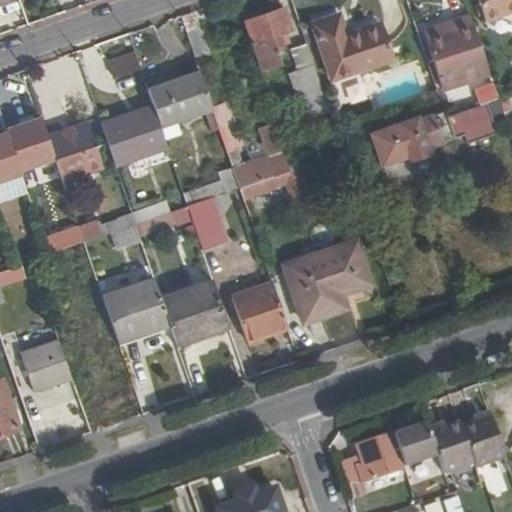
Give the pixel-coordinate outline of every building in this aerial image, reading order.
[(511,0),(477,0),(485,23),(511,13),(511,0)] [(262,71),(281,65),(276,50),(282,48),(277,35),(290,31),(283,9),(245,22),(262,71)] [(194,13),(179,18),(186,36),(201,31),(194,13)] [(380,24),(354,33),(356,37),(348,40),(347,36),(340,15),(312,25),(332,83),(393,62),(380,24)] [(490,74),(470,18),(449,25),(451,30),(426,39),(442,91),(490,74)] [(201,31),(186,36),(194,59),(209,54),(201,31)] [(306,124),(330,116),(305,45),(293,49),(302,73),(290,77),(306,124)] [(140,72),(133,54),(107,63),(113,81),(140,72)] [(146,92),(152,108),(159,128),(212,111),(199,74),(146,92)] [(479,107),(486,105),(499,100),(493,83),(473,89),(479,107)] [(511,116),(506,98),(499,100),(510,132),(511,130),(511,116)] [(446,118),(454,140),(464,137),(467,144),(497,134),(486,105),(479,107),(446,118)] [(229,106),(212,112),(219,131),(236,125),(229,106)] [(152,108),(101,126),(114,166),(166,149),(159,128),(152,108)] [(426,150),(454,140),(446,118),(444,112),(430,117),(429,115),(371,136),(382,166),(409,157),(410,160),(427,154),(426,150)] [(47,139),(62,181),(103,167),(88,125),(47,139)] [(236,125),(219,131),(226,150),(243,144),(236,125)] [(240,190),(291,172),(285,154),(275,125),(263,129),(269,147),(272,158),(254,164),(242,168),(240,162),(243,161),(239,149),(227,153),(233,171),(240,190)] [(272,158),(269,147),(250,153),(254,164),(272,158)] [(306,196),(297,170),(291,172),(240,190),(243,200),(287,186),(292,200),(306,196)] [(204,202),(240,190),(233,171),(216,177),(219,184),(182,196),(186,208),(204,202)] [(191,223),(200,253),(229,244),(219,213),(209,216),(204,202),(186,208),(191,223)] [(131,214),(135,226),(169,214),(165,203),(131,214)] [(119,222),(121,230),(135,226),(131,214),(127,204),(114,209),(119,222)] [(135,226),(139,240),(191,223),(186,208),(169,214),(135,226)] [(99,229),(102,237),(103,237),(121,230),(119,222),(99,229)] [(79,229),(83,243),(102,237),(99,229),(97,223),(79,229)] [(121,230),(103,237),(109,254),(141,244),(139,240),(135,226),(121,230)] [(302,325),(333,315),(328,301),(343,295),(371,286),(357,241),(283,266),(302,325)] [(0,284),(24,277),(20,264),(0,270),(0,284)] [(95,281),(90,266),(79,269),(84,285),(95,281)] [(153,280),(102,298),(119,345),(169,328),(160,299),(153,280)] [(160,299),(169,328),(176,347),(226,329),(210,283),(160,299)] [(244,343),(287,328),(276,294),(264,298),(261,289),(229,299),(244,343)] [(328,301),(333,315),(348,310),(343,295),(328,301)] [(64,355),(59,340),(21,353),(36,395),(73,382),(64,355)] [(64,355),(73,382),(82,405),(125,390),(108,340),(64,355)] [(0,434),(17,429),(1,380),(0,380),(0,434)] [(474,470),(505,460),(488,412),(488,411),(472,417),(474,421),(459,427),(457,422),(429,432),(426,423),(392,434),(405,470),(438,458),(444,476),(473,466),(474,470)] [(363,485),(405,470),(392,434),(357,447),(363,465),(357,468),(363,485)] [(211,511),(280,511),(273,490),(212,511),(211,511)] [(443,502),(446,511),(461,511),(456,497),(443,502)]
